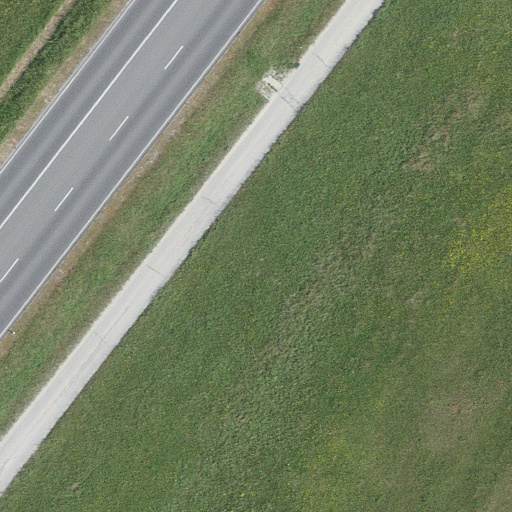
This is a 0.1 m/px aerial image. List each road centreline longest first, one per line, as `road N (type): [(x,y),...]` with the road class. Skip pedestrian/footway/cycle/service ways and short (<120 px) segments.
road 1 (track): [(0,470),(365,0)]
road 2 (primary): [(199,0),(0,257)]
